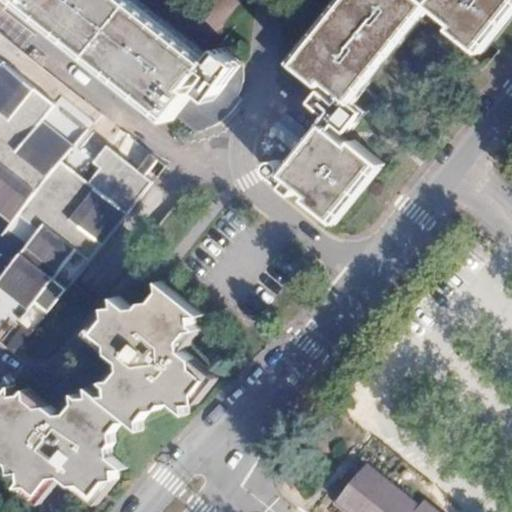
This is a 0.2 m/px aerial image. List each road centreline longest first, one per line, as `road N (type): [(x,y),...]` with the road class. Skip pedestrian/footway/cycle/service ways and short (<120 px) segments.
road 1 (tertiary): [(511,97),(356,282)]
road 2 (residential): [(54,52),(177,150),(231,171)]
road 3 (tertiary): [(356,282),(227,446)]
road 4 (residential): [(275,0),(257,104),(231,171)]
road 5 (residential): [(231,171),(356,282)]
